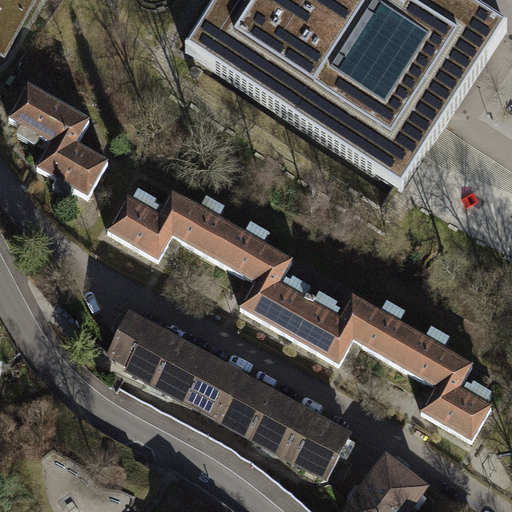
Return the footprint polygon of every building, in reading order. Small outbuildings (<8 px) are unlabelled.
[(34,0),(0,0),(0,53),(5,56),(36,1),(34,0)] [(508,34),(455,0),(223,0),(186,59),(403,197),(508,34)] [(53,147),(38,173),(89,202),(110,166),(78,148),(90,126),(29,91),(11,123),(53,147)] [(171,239),(214,263),(231,232),(172,197),(159,220),(128,202),(108,235),(157,264),(171,239)] [(292,266),(231,232),(214,263),(256,287),(241,311),(292,339),(309,307),(280,289),(292,266)] [(340,324),(309,307),(292,339),(340,369),(354,344),(395,368),(412,336),(353,302),(340,324)] [(126,373),(216,422),(238,381),(130,322),(110,357),(129,368),(126,373)] [(473,371),(412,336),(395,368),(437,392),(423,416),(473,446),(493,412),(460,394),(473,371)] [(216,422),(329,484),(351,443),(238,381),(216,422)] [(412,511),(429,489),(384,457),(345,511),(412,511)]
